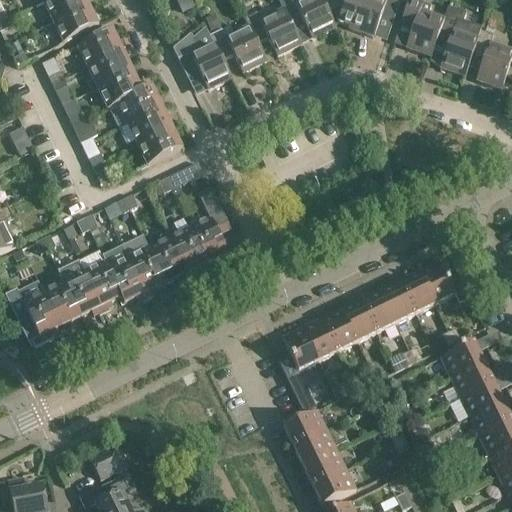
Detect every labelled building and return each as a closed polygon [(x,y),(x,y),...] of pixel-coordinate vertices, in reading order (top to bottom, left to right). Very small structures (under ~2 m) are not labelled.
[(54,0),(42,6),(52,26),(88,9),(84,1),(85,0),(54,0)] [(194,9),(189,0),(174,0),(182,15),(194,9)] [(292,31),(302,26),(311,44),(335,32),(326,13),(344,5),(341,0),(285,0),(278,4),(282,12),(283,13),(291,31),(292,31)] [(346,0),(338,25),(349,29),(348,32),(373,41),(379,22),(392,26),(400,0),(346,0)] [(399,29),(412,33),(405,52),(430,61),(443,22),(429,17),(431,10),(422,6),(409,1),(399,29)] [(0,26),(9,22),(0,3),(0,26)] [(449,8),(436,46),(447,50),(439,72),(464,81),(477,43),(482,29),(463,23),(466,14),(449,8)] [(98,30),(88,9),(52,26),(62,47),(98,30)] [(266,41),(276,61),(300,49),(300,48),(292,31),(291,31),(283,13),(282,12),(260,23),(256,14),(243,21),(247,30),(248,30),(256,47),(266,41)] [(215,16),(204,21),(210,33),(221,28),(215,16)] [(0,32),(1,35),(12,29),(9,22),(0,26),(0,32)] [(231,83),(222,64),(209,38),(205,30),(193,41),(190,37),(172,52),(187,81),(197,76),(207,95),(231,83)] [(248,30),(247,30),(225,40),(222,32),(209,38),(222,64),(232,59),(241,78),(265,66),(256,47),(248,30)] [(500,93),(505,80),(511,59),(511,54),(490,47),(493,37),(481,33),(472,59),(483,62),(475,85),(500,93)] [(134,49),(130,40),(117,46),(111,34),(76,50),(87,71),(134,49)] [(125,62),(137,56),(134,49),(87,71),(97,92),(131,75),(125,62)] [(14,61),(17,69),(29,63),(25,55),(14,61)] [(42,66),(53,88),(64,82),(54,61),(42,66)] [(151,91),(147,83),(137,88),(131,75),(97,92),(107,113),(109,112),(118,108),(134,99),(151,91)] [(63,109),(74,103),(64,82),(53,88),(63,109)] [(118,108),(109,112),(119,132),(126,128),(161,112),(151,91),(134,99),(118,108)] [(7,121),(15,117),(11,109),(3,112),(7,121)] [(126,128),(136,149),(171,132),(161,112),(126,128)] [(85,123),(81,116),(70,121),(73,129),(85,123)] [(95,144),(93,140),(98,138),(90,121),(85,123),(73,129),(83,149),(95,144)] [(171,132),(136,149),(146,170),(181,153),(171,132)] [(35,153),(28,140),(15,147),(22,160),(35,153)] [(104,164),(99,153),(95,144),(83,149),(93,170),(104,164)] [(96,178),(108,172),(104,164),(93,170),(96,178)] [(198,166),(165,182),(170,194),(204,177),(198,166)] [(165,196),(170,194),(165,182),(159,185),(165,196)] [(209,223),(189,233),(206,267),(226,257),(217,239),(231,232),(211,191),(198,197),(209,223)] [(129,214),(138,209),(132,198),(124,202),(129,214)] [(124,202),(104,212),(110,223),(129,214),(124,202)] [(4,227),(12,223),(7,211),(0,214),(0,257),(15,250),(4,227)] [(92,218),(83,222),(89,234),(97,230),(92,218)] [(82,237),(89,234),(83,222),(77,225),(82,237)] [(73,229),(63,233),(68,243),(77,238),(73,229)] [(171,234),(166,236),(189,284),(193,282),(192,279),(196,277),(194,273),(206,267),(189,233),(177,239),(175,235),(171,234)] [(175,282),(177,286),(182,284),(183,286),(189,284),(166,236),(159,240),(157,244),(159,248),(149,253),(165,287),(175,282)] [(50,238),(42,242),(48,254),(56,250),(50,238)] [(141,238),(121,247),(148,304),(152,302),(151,299),(155,297),(153,293),(165,287),(149,253),(141,238)] [(41,257),(48,254),(42,242),(36,245),(41,257)] [(121,247),(100,257),(105,266),(121,301),(120,301),(123,307),(134,302),(136,306),(141,304),(142,307),(147,304),(148,304),(121,247)] [(16,265),(25,261),(21,254),(12,258),(16,265)] [(57,274),(63,286),(80,320),(90,316),(92,320),(97,317),(98,320),(104,317),(84,276),(78,264),(57,274)] [(105,266),(84,276),(104,317),(108,315),(107,312),(111,310),(109,306),(120,301),(121,301),(105,266)] [(438,266),(417,276),(434,310),(454,300),(456,298),(460,307),(472,301),(461,280),(447,286),(438,266)] [(417,276),(398,285),(414,319),(434,310),(417,276)] [(414,319),(398,285),(378,295),(395,329),(414,319)] [(16,294),(5,299),(29,347),(31,346),(34,351),(53,342),(52,339),(56,337),(57,340),(64,336),(43,296),(38,286),(17,296),(16,294)] [(63,286),(43,296),(64,336),(67,335),(65,332),(70,330),(68,326),(80,320),(63,286)] [(395,329),(378,295),(359,304),(375,338),(395,329)] [(359,304),(340,314),(356,348),(375,338),(359,304)] [(320,323),(337,357),(356,348),(340,314),(320,323)] [(301,333),(317,367),(337,357),(320,323),(301,333)] [(456,331),(446,336),(452,347),(461,343),(456,331)] [(317,367),(301,333),(281,343),(297,376),(317,367)] [(442,338),(447,350),(452,347),(446,336),(442,338)] [(439,363),(449,383),(483,367),(473,347),(439,363)] [(489,355),(492,362),(504,357),(500,349),(489,355)] [(417,350),(408,355),(413,366),(423,362),(417,350)] [(409,369),(413,366),(408,355),(403,357),(409,369)] [(492,362),(496,369),(506,363),(507,363),(504,357),(492,362)] [(376,366),(367,370),(372,381),(382,377),(376,366)] [(449,383),(458,403),(492,386),(483,367),(449,383)] [(368,384),(372,381),(367,370),(362,373),(368,384)] [(299,378),(288,384),(304,416),(316,410),(299,378)] [(492,386),(458,403),(468,422),(502,406),(492,386)] [(345,400),(340,388),(332,392),(338,403),(345,400)] [(373,403),(377,410),(388,405),(384,398),(373,403)] [(388,405),(377,410),(380,417),(391,411),(388,405)] [(477,442),(511,425),(502,406),(468,422),(477,442)] [(282,432),(292,452),(326,436),(316,415),(282,432)] [(487,461),(511,448),(511,427),(511,425),(477,442),(487,461)] [(326,436),(292,452),(302,472),(335,455),(326,436)] [(392,442),(396,449),(407,444),(403,436),(392,442)] [(407,444),(396,449),(399,456),(410,450),(407,444)] [(496,481),(511,472),(511,448),(487,461),(496,481)] [(89,466),(99,486),(129,472),(120,451),(89,466)] [(335,455),(302,472),(311,491),(345,474),(335,455)] [(511,472),(496,481),(506,501),(511,498),(511,472)] [(321,511),(355,495),(345,474),(311,491),(321,511)] [(142,511),(130,511),(122,496),(133,491),(126,478),(114,483),(115,484),(80,502),(84,511),(143,511),(142,511)] [(8,485),(13,511),(53,511),(53,507),(47,508),(43,489),(26,493),(24,482),(8,485)] [(396,500),(400,507),(409,503),(405,495),(396,500)] [(407,511),(412,510),(409,503),(400,507),(402,511),(407,511)]
